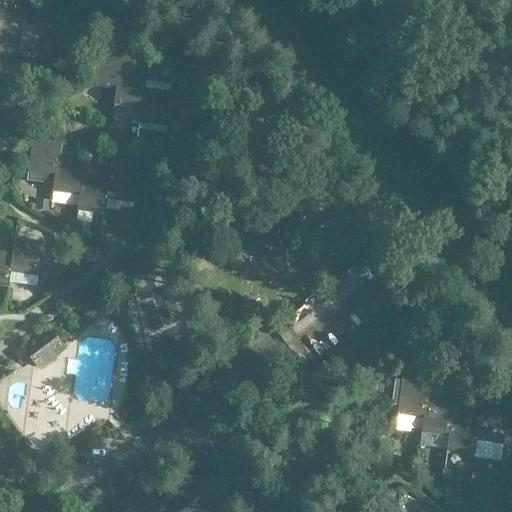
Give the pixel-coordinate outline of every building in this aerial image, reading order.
[(88,81),(88,85),(109,88),(115,88),(118,72),(119,56),(92,52),(88,81)] [(167,112),(166,121),(187,124),(188,115),(193,116),(195,105),(201,106),(204,90),(197,89),(198,82),(200,71),(173,67),(172,79),(170,88),(169,94),(168,106),(167,112)] [(113,99),(113,104),(134,106),(140,107),(142,90),(144,75),(118,72),(115,88),(113,99)] [(140,107),(138,123),(165,127),(166,121),(167,112),(168,106),(169,94),(142,90),(140,107)] [(148,140),(166,139),(166,128),(147,129),(148,140)] [(27,168),(27,172),(48,175),(54,176),(56,159),(58,144),(31,141),(27,168)] [(54,176),(52,191),(73,194),(80,195),(82,178),(84,163),(56,159),(54,176)] [(108,182),(106,200),(126,202),(132,203),(138,166),(111,162),(108,182)] [(80,195),(77,211),(98,214),(104,215),(106,200),(108,182),(82,178),(80,195)] [(12,255),(9,274),(36,278),(41,244),(14,241),(12,255)] [(0,288),(1,289),(7,289),(9,274),(12,255),(0,253),(0,288)] [(152,312),(160,335),(172,330),(164,307),(152,312)] [(57,338),(30,359),(40,372),(67,351),(64,346),(57,338)] [(391,384),(388,411),(395,412),(423,416),(426,399),(430,371),(416,369),(414,382),(400,380),(399,386),(391,384)] [(423,416),(421,431),(442,434),(448,435),(450,418),(452,403),(426,399),(423,416)] [(477,422),(474,441),(488,443),(502,444),(503,443),(510,444),(511,431),(511,417),(506,417),(507,410),(479,407),(477,422)] [(448,435),(446,451),(467,454),(472,455),(474,441),(477,422),(450,418),(448,435)] [(21,483),(32,505),(47,498),(37,475),(21,483)] [(208,511),(187,483),(157,504),(163,511),(208,511)] [(163,511),(157,504),(144,486),(116,507),(118,508),(112,511),(163,511)]
